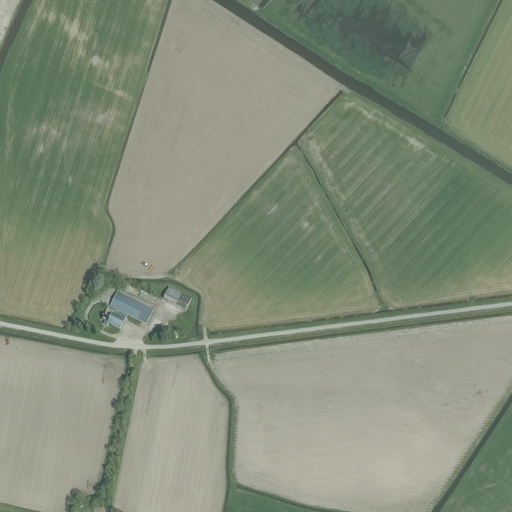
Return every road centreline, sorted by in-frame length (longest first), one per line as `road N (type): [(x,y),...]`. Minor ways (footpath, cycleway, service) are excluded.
road 1 (unclassified): [(511,305),(136,348)]
road 2 (unclassified): [(102,508),(136,348)]
road 3 (unclassified): [(136,348),(0,323)]
